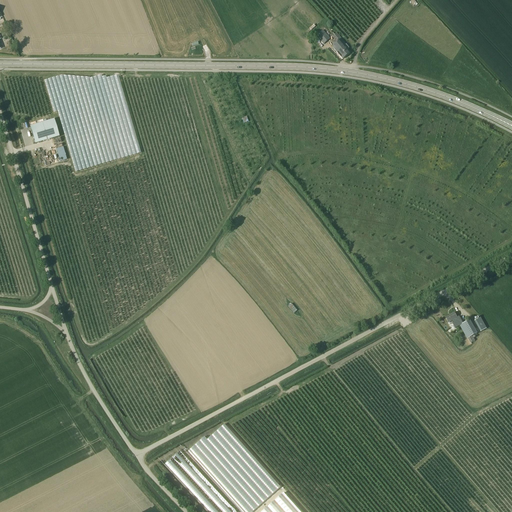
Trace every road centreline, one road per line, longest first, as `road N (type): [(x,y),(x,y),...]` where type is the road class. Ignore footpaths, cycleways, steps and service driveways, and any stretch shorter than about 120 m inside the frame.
road 1 (secondary): [(511,127),(435,92),(336,69),(0,64)]
road 2 (unclassified): [(136,454),(511,257)]
road 3 (unclassified): [(52,290),(0,114)]
road 4 (unclassified): [(136,454),(65,332)]
